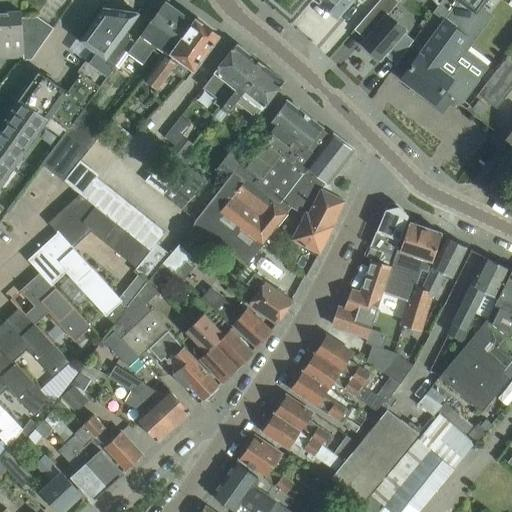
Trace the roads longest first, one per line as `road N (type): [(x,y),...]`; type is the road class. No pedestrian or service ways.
road 1 (residential): [(176,511),(285,357),(372,188),(396,162)]
road 2 (residential): [(396,162),(224,0)]
road 3 (residential): [(511,230),(422,188),(396,162)]
road 4 (unknown): [(85,0),(0,102)]
